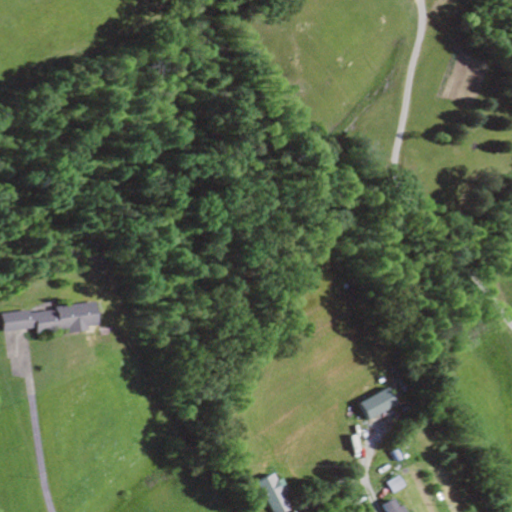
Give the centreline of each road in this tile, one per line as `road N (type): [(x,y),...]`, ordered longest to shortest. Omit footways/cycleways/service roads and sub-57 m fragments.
road 1 (residential): [(511,315),(415,208),(399,177),(407,89),(429,5)]
road 2 (residential): [(45,511),(15,342)]
